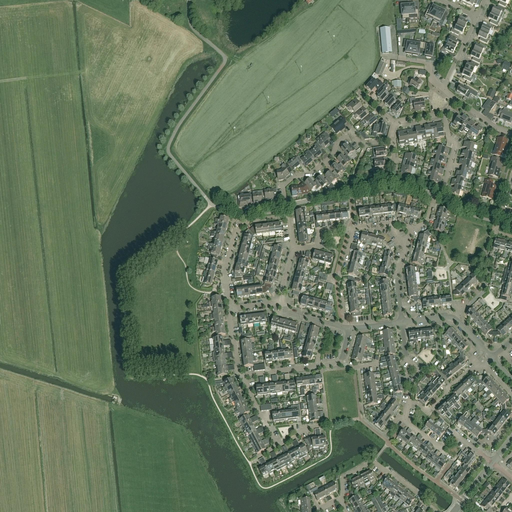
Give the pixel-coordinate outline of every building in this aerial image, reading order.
[(409,19),(414,19),(419,19),(419,18),(418,11),(414,11),(414,10),(414,5),(413,5),(413,4),(408,4),(408,6),(408,17),(409,19)] [(433,21),(439,9),(433,7),(430,12),(427,10),(424,17),(428,19),(428,18),(433,21)] [(504,13),(505,10),(498,7),(496,9),(494,8),(493,8),(492,9),(491,10),(490,11),(490,12),(490,13),(501,18),(504,13)] [(445,19),(442,18),(445,12),(439,9),(433,21),(433,22),(438,24),(438,26),(441,28),(445,19)] [(499,24),(501,18),(490,13),(489,15),(488,16),(488,17),(488,18),(488,19),(491,20),(490,23),(497,27),(499,24)] [(467,23),(465,22),(466,19),(459,16),(458,19),(459,20),(457,25),(465,29),(467,23)] [(492,30),(494,27),(487,24),(486,27),(483,26),(480,31),(489,35),(491,30),(492,30)] [(462,34),(465,29),(457,25),(454,30),(452,29),(451,32),(458,36),(459,33),(462,34)] [(390,28),(380,29),(382,54),(392,53),(390,28)] [(486,40),(489,35),(480,31),(478,37),(480,38),(479,41),(487,44),(488,41),(486,40)] [(458,43),(455,42),(457,39),(450,36),(449,39),(450,40),(447,45),(455,49),(458,43)] [(412,54),(414,42),(404,40),(403,47),(406,48),(406,53),(407,53),(406,54),(411,55),(411,54),(412,54)] [(418,55),(419,49),(423,50),(424,43),(414,42),(412,54),(413,54),(413,55),(417,56),(417,55),(418,55)] [(432,57),(434,45),(424,43),(423,50),(426,50),(425,56),(426,56),(426,58),(430,58),(431,57),(432,57)] [(447,45),(445,44),(441,52),(449,56),(450,53),(453,54),(455,49),(447,45)] [(481,55),(484,50),(485,50),(487,47),(480,44),(479,47),(476,46),(475,45),(474,47),(473,48),(473,49),(472,50),(472,51),(481,55)] [(479,60),(481,55),(472,51),(471,52),(471,53),(470,54),(470,55),(470,56),(471,56),(471,57),(473,58),(472,61),(480,64),(481,61),(479,60)] [(380,62),(375,74),(381,77),(386,65),(380,62)] [(477,69),(479,66),(471,62),(470,65),(467,64),(466,64),(465,65),(464,66),(464,67),(463,68),(463,69),(473,73),(475,68),(477,69)] [(470,79),(473,73),(463,69),(462,71),(462,72),(462,73),(461,74),(461,75),(462,75),(464,76),(463,79),(471,83),(472,80),(470,79)] [(416,79),(415,81),(411,78),(407,84),(409,85),(417,90),(421,84),(420,84),(421,82),(416,79)] [(378,91),(383,85),(378,81),(376,83),(375,83),(373,80),(369,84),(368,84),(366,86),(367,87),(366,88),(371,92),(375,88),(378,91)] [(478,94),(465,86),(464,89),(458,85),(457,85),(457,86),(458,87),(458,88),(458,89),(457,92),(465,97),(468,92),(470,93),(470,94),(476,98),(478,94)] [(388,95),(385,92),(387,89),(383,86),(376,94),(379,96),(377,98),(382,102),(384,100),(388,95)] [(411,91),(409,90),(405,87),(402,92),(408,96),(411,91)] [(495,93),(490,91),(487,98),(491,100),(495,93)] [(396,102),(392,98),(394,97),(390,93),(388,95),(384,100),(386,102),(385,104),(389,109),(391,107),(396,102)] [(425,109),(423,100),(415,101),(415,98),(409,99),(410,105),(413,104),(414,111),(425,109)] [(362,107),(355,100),(346,107),(350,111),(351,110),(354,113),(355,113),(362,107)] [(403,108),(399,105),(401,103),(397,100),(396,102),(391,107),(394,109),(392,111),(397,115),(403,108)] [(490,111),(496,104),(492,102),(487,109),(490,111)] [(368,115),(362,107),(355,113),(354,113),(353,115),(356,119),(358,117),(361,121),(368,115)] [(494,116),(490,115),(489,114),(490,111),(487,109),(483,114),(492,121),(494,116)] [(510,124),(511,119),(511,115),(507,113),(508,111),(504,109),(503,112),(500,110),(498,116),(501,117),(500,119),(510,124)] [(377,121),(370,113),(368,115),(361,121),(364,125),(366,123),(370,127),(377,121)] [(465,122),(468,118),(465,116),(465,117),(463,115),(461,119),(458,117),(452,125),(455,127),(458,124),(462,127),(465,122)] [(345,128),(343,126),(346,123),(341,118),(337,122),(338,123),(331,128),(336,134),(341,130),(342,130),(345,128)] [(462,133),(463,131),(467,135),(469,132),(473,127),(473,128),(475,124),(473,122),(472,122),(470,121),(468,124),(465,122),(462,127),(459,131),(462,133)] [(435,139),(439,138),(438,137),(443,136),(443,133),(442,123),(438,123),(438,124),(436,124),(437,129),(433,129),(435,139)] [(384,136),(386,126),(379,124),(378,127),(374,125),(373,131),(374,131),(374,133),(377,134),(384,136)] [(435,139),(433,129),(430,130),(429,125),(427,126),(427,125),(424,126),(424,130),(425,136),(426,136),(431,135),(431,139),(435,139)] [(477,137),(483,129),(480,127),(478,126),(475,129),(473,128),(473,127),(469,132),(467,135),(470,137),(472,134),(477,137)] [(425,136),(424,130),(424,131),(421,131),(421,127),(418,127),(415,127),(416,134),(417,138),(422,137),(423,141),(426,140),(426,136),(425,136)] [(417,138),(416,134),(413,135),(412,130),(410,131),(410,130),(406,131),(407,135),(408,141),(409,144),(414,143),(414,144),(418,144),(417,138)] [(408,141),(407,135),(407,136),(404,136),(403,132),(401,132),(397,132),(399,143),(404,142),(405,146),(409,145),(409,144),(408,141)] [(327,142),(330,140),(324,133),(315,141),(317,143),(323,149),(322,150),(323,150),(329,144),(327,142)] [(498,139),(494,152),(493,152),(492,155),(500,157),(501,154),(504,155),(508,141),(498,139)] [(473,150),(474,145),(464,142),(463,145),(464,146),(463,148),(468,149),(467,152),(466,152),(475,154),(476,155),(477,151),(473,150)] [(320,152),(322,150),(323,149),(317,143),(314,145),(316,147),(310,153),(314,157),(313,157),(315,160),(322,154),(320,152)] [(352,152),(355,150),(350,144),(348,147),(346,145),(341,149),(346,155),(348,157),(348,156),(352,152)] [(375,152),(376,158),(379,157),(384,157),(386,157),(385,150),(381,151),(380,147),(372,148),(373,152),(375,152)] [(448,153),(449,150),(439,147),(437,152),(433,151),(432,155),(436,156),(442,157),(443,154),(447,155),(447,153),(448,153)] [(313,157),(314,157),(310,153),(308,151),(305,153),(307,155),(301,160),(300,160),(303,163),(306,167),(313,162),(311,160),(313,157)] [(473,159),(475,154),(466,152),(462,151),(461,154),(462,154),(461,156),(465,158),(464,161),(472,163),(474,163),(475,160),(473,159)] [(414,162),(416,156),(405,154),(404,157),(405,157),(404,159),(409,161),(408,164),(417,166),(418,163),(414,162)] [(348,163),(351,160),(348,156),(348,157),(346,155),(343,157),(342,156),(337,160),(340,163),(343,167),(344,167),(348,163)] [(303,163),(300,160),(301,160),(297,156),(294,159),(288,164),(293,171),(300,165),(303,163)] [(446,162),(447,158),(442,157),(436,156),(435,161),(431,160),(430,163),(440,166),(440,163),(445,164),(445,161),(446,162)] [(374,162),(375,168),(378,168),(383,167),(385,167),(384,160),(380,161),(379,157),(376,158),(371,158),(372,162),(374,162)] [(500,171),(502,164),(499,163),(499,160),(492,158),(490,164),(492,164),(489,175),(485,174),(485,175),(498,178),(497,178),(499,171),(500,171)] [(471,168),(472,163),(464,161),(460,159),(459,163),(459,165),(463,166),(462,169),(471,172),(472,168),(471,168)] [(342,171),(345,169),(344,167),(343,167),(340,163),(337,166),(336,164),(331,168),(334,172),(337,176),(338,175),(342,171)] [(443,170),(439,169),(440,166),(430,163),(429,167),(433,168),(432,173),(438,175),(442,176),(443,172),(442,172),(443,170)] [(411,174),(412,169),(416,170),(417,166),(408,164),(407,167),(403,166),(402,168),(401,171),(400,174),(408,176),(408,173),(411,174)] [(292,172),(286,166),(284,165),(281,167),(283,169),(280,171),(277,171),(278,180),(284,179),(292,172)] [(375,168),(370,169),(370,173),(373,172),(374,178),(384,177),(383,171),(378,171),(378,168),(375,168)] [(465,179),(467,174),(471,175),(471,172),(462,169),(461,173),(457,172),(457,174),(456,174),(455,177),(457,178),(457,177),(465,180),(465,179)] [(336,180),(339,177),(338,175),(337,176),(334,172),(331,174),(330,172),(325,176),(327,178),(331,184),(336,180)] [(441,179),(436,178),(437,175),(438,175),(432,173),(428,172),(427,175),(431,176),(429,182),(440,185),(440,181),(441,179)] [(331,184),(327,178),(324,181),(321,177),(316,181),(321,187),(320,187),(322,189),(326,185),(327,187),(331,184)] [(461,188),(462,183),(466,184),(467,180),(465,179),(465,180),(457,177),(457,178),(458,178),(457,181),(453,180),(452,182),(451,185),(455,186),(461,188)] [(316,181),(313,183),(310,179),(305,184),(311,191),(315,188),(317,190),(320,187),(321,187),(316,181)] [(494,191),(496,187),(492,186),(493,182),(485,180),(484,184),(486,184),(482,198),(492,200),(493,194),(494,191)] [(310,193),(303,185),(300,188),(299,187),(294,187),(291,187),(292,197),(305,195),(306,194),(307,195),(310,193)] [(464,192),(465,189),(461,188),(455,186),(456,186),(455,189),(451,188),(450,191),(449,190),(449,194),(459,197),(460,191),(464,192)] [(277,197),(276,192),(276,190),(264,191),(265,200),(274,199),(273,197),(277,197)] [(265,200),(264,191),(260,192),(261,194),(253,195),(254,204),(262,203),(262,200),(265,200)] [(252,204),(250,193),(247,194),(248,196),(239,197),(240,200),(238,201),(239,208),(249,207),(248,205),(252,204)] [(402,216),(405,206),(399,205),(397,213),(399,214),(399,215),(402,216)] [(408,216),(410,208),(405,206),(402,216),(406,217),(406,216),(408,216)] [(305,217),(304,211),(306,211),(305,208),(297,209),(297,211),(295,212),(296,218),(305,217)] [(447,216),(448,211),(440,208),(439,210),(438,210),(437,214),(447,216)] [(419,219),(422,211),(416,209),(413,219),(417,220),(417,219),(419,219)] [(323,222),(322,213),(316,214),(316,221),(315,221),(316,229),(319,228),(318,225),(317,225),(317,223),(323,222)] [(445,222),(447,216),(437,214),(436,217),(437,217),(437,219),(445,222)] [(227,226),(229,220),(220,217),(219,221),(215,220),(215,222),(227,226)] [(226,232),(227,226),(215,222),(214,225),(218,226),(217,230),(226,232)] [(281,225),(280,223),(274,224),(275,233),(275,237),(281,236),(281,232),(281,231),(283,231),(283,225),(281,225)] [(442,233),(444,227),(434,225),(433,228),(434,228),(434,231),(442,233)] [(262,234),(261,226),(255,226),(255,227),(252,228),(249,230),(254,235),(256,235),(262,234)] [(224,238),(226,232),(217,230),(216,233),(212,232),(211,235),(224,238)] [(253,239),(254,239),(256,237),(254,235),(249,230),(246,233),(245,236),(243,242),(251,244),(253,239)] [(422,236),(420,235),(418,241),(427,243),(428,237),(431,236),(429,234),(428,231),(423,234),(422,236)] [(366,243),(368,235),(362,233),(360,242),(364,243),(363,246),(365,246),(366,243)] [(223,244),(224,238),(211,235),(211,237),(215,238),(214,242),(223,244)] [(387,244),(386,242),(384,242),(385,239),(379,238),(377,246),(383,248),(383,246),(385,247),(386,249),(389,247),(387,244)] [(499,250),(501,240),(498,239),(497,240),(495,240),(493,248),(499,250)] [(417,246),(425,249),(428,250),(430,244),(427,243),(418,241),(417,246)] [(221,250),(223,244),(214,242),(213,245),(209,244),(208,247),(221,250)] [(250,250),(251,244),(243,242),(241,248),(250,250)] [(281,255),(283,249),(282,249),(282,247),(282,243),(275,244),(274,247),(272,253),(281,255)] [(219,256),(221,250),(208,247),(208,249),(212,250),(211,254),(210,257),(216,259),(217,256),(219,256)] [(391,254),(391,251),(390,249),(389,247),(386,249),(384,250),(385,252),(383,258),(392,260),(393,254),(391,254)] [(248,256),(250,250),(241,248),(240,254),(248,256)] [(319,262),(321,253),(315,252),(312,260),(319,262)] [(363,253),(363,254),(354,252),(353,254),(352,254),(351,257),(361,260),(362,257),(364,257),(365,253),(363,253)] [(279,261),(281,255),(272,253),(271,259),(279,261)] [(325,263),(327,255),(321,253),(319,262),(325,263)] [(247,262),(248,256),(240,254),(238,260),(247,262)] [(331,265),(333,256),(327,255),(325,263),(331,265)] [(360,266),(361,260),(351,257),(350,261),(352,261),(351,263),(360,266)] [(421,265),(422,260),(414,257),(412,263),(421,265)] [(216,267),(218,261),(209,259),(208,265),(216,267)] [(278,267),(279,261),(271,259),(269,265),(278,267)] [(245,268),(247,262),(238,260),(236,266),(245,268)] [(307,269),(309,262),(300,260),(298,266),(307,269)] [(215,274),(216,267),(208,265),(206,271),(215,274)] [(276,274),(278,267),(269,265),(268,271),(276,274)] [(243,275),(245,268),(236,266),(235,272),(236,273),(235,275),(235,278),(242,277),(243,275)] [(307,269),(298,266),(297,272),(305,275),(307,275),(308,272),(306,272),(307,269)] [(357,277),(358,271),(348,268),(347,272),(349,272),(348,274),(357,277)] [(389,271),(380,269),(378,269),(377,273),(379,274),(387,277),(389,271)] [(213,280),(215,274),(206,271),(204,277),(213,280)] [(275,280),(276,274),(268,271),(266,277),(275,280)] [(304,281),(305,275),(297,272),(295,278),(304,281)] [(479,280),(473,274),(469,278),(475,284),(479,280)] [(211,286),(213,280),(204,277),(203,284),(211,286)] [(273,286),(275,280),(266,277),(264,284),(264,286),(266,288),(268,291),(271,288),(272,286),(273,286)] [(302,287),(304,281),(295,278),(293,284),(302,287)] [(356,290),(356,284),(354,284),(354,282),(355,280),(353,278),(349,282),(350,285),(347,285),(348,291),(356,290)] [(389,287),(388,281),(384,282),(384,280),(376,278),(377,282),(377,283),(378,283),(379,283),(380,288),(389,287)] [(475,284),(469,278),(464,282),(470,288),(475,284)] [(511,287),(511,281),(503,279),(501,284),(504,285),(511,287)] [(470,288),(464,282),(460,286),(466,292),(470,288)] [(298,297),(299,293),(300,293),(302,287),(293,284),(292,291),(293,291),(292,295),(293,295),(296,296),(298,297)] [(268,291),(266,288),(264,286),(261,286),(255,287),(256,296),(262,295),(262,294),(265,294),(268,291)] [(466,292),(460,286),(456,290),(457,291),(455,292),(453,292),(453,295),(458,296),(460,294),(462,296),(466,292)] [(418,300),(420,298),(418,297),(417,291),(408,292),(409,298),(412,297),(412,300),(416,303),(418,300)] [(510,299),(511,293),(502,291),(500,300),(506,302),(507,298),(510,299)] [(221,304),(220,297),(211,298),(211,302),(208,303),(209,304),(209,305),(221,304)] [(306,307),(309,298),(303,297),(300,305),(306,307)] [(313,309),(315,300),(309,298),(306,307),(313,309)] [(429,308),(428,299),(422,300),(422,301),(420,301),(418,300),(416,303),(420,306),(422,306),(423,308),(429,308)] [(319,310),(321,302),(315,300),(313,309),(319,310)] [(325,312),(327,303),(321,302),(319,310),(325,312)] [(331,313),(333,305),(327,303),(325,312),(331,313)] [(359,313),(359,307),(350,308),(350,314),(352,314),(352,318),(360,317),(360,313),(359,313)] [(470,319),(476,313),(472,309),(466,314),(470,319)] [(474,323),(480,317),(476,313),(470,319),(474,323)] [(477,327),(484,321),(480,317),(474,323),(477,327)] [(277,328),(279,320),(273,318),(273,319),(271,318),(267,319),(268,326),(271,326),(271,327),(277,328)] [(283,330),(285,321),(279,320),(277,328),(283,330)] [(289,331),(291,323),(285,321),(283,330),(289,331)] [(481,332),(488,326),(484,321),(477,327),(481,332)] [(511,329),(505,322),(501,326),(507,333),(511,329)] [(296,329),(298,324),(291,323),(289,331),(295,333),(296,329)] [(491,331),(492,330),(488,326),(481,332),(485,336),(487,334),(489,336),(494,336),(494,332),(492,332),(491,331)] [(507,333),(501,326),(497,330),(498,331),(496,332),(494,332),(494,336),(499,336),(501,335),(503,337),(507,333)] [(318,336),(319,330),(311,327),(309,334),(318,336)] [(449,339),(455,334),(451,329),(443,336),(445,338),(446,337),(449,339)] [(393,337),(392,330),(382,332),(383,336),(381,336),(378,336),(378,338),(393,337)] [(316,342),(318,336),(309,334),(307,340),(316,342)] [(452,345),(459,338),(455,334),(449,339),(451,342),(450,343),(452,345)] [(366,343),(367,339),(358,336),(356,342),(371,346),(371,344),(368,343),(368,344),(366,343)] [(457,348),(463,343),(459,338),(452,345),(453,347),(454,345),(457,348)] [(314,348),(316,342),(307,340),(306,346),(314,348)] [(364,350),(365,346),(367,347),(370,348),(371,346),(356,342),(355,348),(364,350)] [(464,350),(467,347),(463,343),(457,348),(460,351),(458,352),(460,354),(460,356),(464,356),(464,350)] [(291,359),(290,351),(286,351),(285,345),(283,346),(283,347),(285,360),(291,359)] [(313,354),(314,348),(306,346),(304,352),(313,354)] [(363,355),(364,350),(355,348),(353,354),(368,358),(368,356),(365,355),(363,355)] [(311,360),(313,354),(304,352),(302,358),(311,360)] [(361,362),(362,358),(364,358),(364,359),(367,360),(368,358),(353,354),(352,360),(361,362)] [(396,362),(394,356),(386,359),(387,362),(382,364),(383,366),(396,362)] [(466,356),(464,356),(460,356),(460,357),(458,359),(459,360),(456,363),(461,369),(466,365),(464,362),(465,361),(466,356)] [(253,366),(253,362),(256,362),(256,359),(243,361),(244,367),(253,366)] [(461,369),(456,363),(453,365),(452,364),(450,365),(456,373),(461,369)] [(456,373),(450,365),(448,366),(449,368),(446,370),(452,377),(456,373)] [(399,374),(397,368),(389,370),(390,374),(385,375),(386,378),(399,374)] [(433,372),(434,374),(437,376),(433,380),(434,381),(441,387),(445,382),(437,375),(439,374),(435,370),(433,372)] [(452,377),(446,370),(443,373),(442,371),(441,373),(447,381),(452,377)] [(486,388),(492,382),(488,378),(486,375),(485,377),(479,377),(479,380),(479,384),(481,384),(482,386),(483,385),(486,388)] [(316,388),(315,377),(308,377),(310,386),(313,385),(314,388),(314,391),(317,391),(316,388)] [(479,384),(479,380),(474,380),(471,377),(466,381),(472,387),(474,385),(476,386),(477,384),(479,384)] [(234,385),(231,379),(223,383),(225,387),(222,388),(223,391),(234,385)] [(295,391),(294,382),(290,382),(290,379),(287,380),(289,392),(289,394),(292,394),(293,393),(293,392),(295,391)] [(389,383),(390,387),(388,387),(389,389),(397,387),(402,386),(400,380),(392,382),(389,383)] [(441,387),(434,381),(433,380),(431,383),(429,385),(437,391),(441,387)] [(472,387),(466,381),(462,385),(467,391),(470,389),(473,392),(475,391),(472,387)] [(486,396),(496,387),(492,382),(486,388),(489,391),(485,394),(486,396)] [(229,395),(237,390),(234,385),(223,391),(225,393),(227,391),(229,395)] [(437,391),(429,385),(428,386),(429,387),(426,390),(433,396),(437,391)] [(467,391),(462,385),(457,389),(466,399),(468,398),(464,394),(467,391)] [(397,393),(403,392),(402,386),(397,387),(389,389),(392,389),(393,392),(393,394),(393,397),(393,398),(396,398),(397,397),(397,393)] [(494,397),(500,391),(496,387),(486,396),(488,397),(492,394),(494,397)] [(466,399),(457,389),(452,393),(454,395),(458,399),(461,397),(465,401),(466,399)] [(240,396),(237,390),(229,395),(231,398),(228,400),(229,402),(240,396)] [(433,396),(426,390),(424,393),(423,392),(421,393),(429,400),(433,396)] [(498,401),(504,395),(500,391),(494,397),(497,400),(493,403),(495,405),(498,401)] [(429,400),(421,393),(420,395),(421,396),(418,399),(420,401),(424,404),(425,405),(429,400)] [(460,401),(458,399),(454,395),(450,399),(459,409),(461,408),(457,404),(460,401)] [(507,401),(509,400),(504,395),(498,401),(501,404),(500,405),(501,407),(501,409),(505,409),(505,403),(507,401)] [(235,406),(243,401),(240,396),(229,402),(230,404),(233,403),(235,406)] [(400,406),(396,402),(396,398),(393,398),(392,400),(391,402),(392,403),(390,406),(396,411),(400,406)] [(459,409),(450,399),(445,403),(451,409),(454,407),(457,411),(459,409)] [(246,407),(243,401),(235,406),(237,409),(234,411),(235,413),(246,407)] [(451,409),(445,403),(441,407),(452,419),(453,418),(448,412),(451,409)] [(396,411),(390,406),(387,409),(383,406),(382,407),(393,416),(396,411)] [(241,417),(249,413),(246,407),(235,413),(236,415),(239,414),(241,417)] [(393,416),(382,407),(381,409),(385,412),(382,415),(389,421),(393,416)] [(452,419),(441,407),(436,412),(442,418),(445,415),(450,421),(452,419)] [(509,417),(505,414),(505,409),(501,409),(501,411),(500,413),(501,414),(499,417),(505,422),(509,417)] [(462,427),(468,420),(465,418),(468,414),(466,413),(457,423),(462,427)] [(389,421),(382,415),(380,418),(376,415),(375,417),(385,425),(389,421)] [(242,426),(253,420),(252,418),(249,420),(248,416),(239,421),(242,426)] [(385,425),(375,417),(373,419),(377,422),(375,425),(381,430),(385,425)] [(467,431),(476,419),(477,419),(475,417),(474,419),(471,423),(468,420),(462,427),(467,431)] [(505,422),(499,417),(496,420),(492,417),(491,418),(502,427),(505,422)] [(472,434),(478,427),(475,424),(479,419),(478,418),(476,419),(467,431),(472,434)] [(502,427),(491,418),(490,420),(494,423),(491,426),(498,431),(502,427)] [(254,427),(252,424),(255,423),(253,420),(242,426),(245,432),(254,427)] [(430,431),(435,424),(430,420),(425,427),(430,431)] [(435,434),(440,428),(435,424),(430,431),(435,434)] [(498,431),(491,426),(489,429),(488,428),(486,430),(485,430),(485,434),(490,433),(494,436),(498,431)] [(248,437),(259,431),(258,429),(255,431),(254,427),(245,432),(248,437)] [(485,434),(485,430),(483,430),(478,427),(472,434),(477,438),(480,435),(485,434)] [(440,438),(445,432),(440,428),(435,434),(440,438)] [(402,441),(407,434),(403,430),(397,437),(402,441)] [(260,438),(258,435),(260,434),(259,431),(248,437),(251,443),(260,438)] [(328,443),(325,443),(325,437),(321,437),(320,434),(318,435),(319,447),(319,449),(323,449),(324,448),(324,447),(326,446),(328,446),(328,443)] [(408,443),(412,438),(407,434),(402,441),(407,445),(408,443)] [(313,448),(312,437),(309,437),(304,440),(308,447),(309,450),(313,448)] [(418,440),(413,437),(412,438),(408,443),(407,445),(411,448),(412,447),(413,447),(418,440)] [(254,448),(265,443),(264,440),(261,442),(260,438),(251,443),(254,448)] [(417,451),(423,444),(418,440),(413,447),(417,451)] [(266,450),(264,446),(266,445),(265,443),(254,448),(257,454),(266,450)] [(422,455),(427,448),(423,444),(417,451),(422,455)] [(308,453),(304,446),(300,447),(299,445),(297,446),(302,456),(303,458),(307,456),(306,454),(308,453)] [(302,456),(297,446),(294,447),(295,449),(292,450),(296,459),(298,458),(299,459),(300,459),(303,458),(302,456)] [(427,458),(431,453),(432,452),(429,449),(430,448),(428,447),(427,448),(422,455),(421,456),(426,460),(426,459),(427,458)] [(296,459),(292,450),(288,452),(288,451),(285,452),(291,462),(292,463),(295,462),(295,461),(295,460),(296,459)] [(291,462),(285,452),(283,453),(285,456),(281,458),(285,465),(291,462)] [(427,458),(426,459),(431,463),(436,457),(437,456),(435,454),(434,455),(431,453),(427,458)] [(464,457),(472,464),(476,459),(476,458),(472,456),(470,454),(467,457),(465,455),(464,457)] [(285,465),(281,458),(278,459),(277,457),(274,458),(281,470),(286,467),(285,465)] [(440,458),(439,459),(436,457),(431,463),(435,467),(441,461),(442,459),(440,458)] [(472,464),(464,457),(463,459),(464,460),(462,464),(464,465),(469,469),(469,468),(472,464)] [(281,470),(274,458),(272,459),(273,462),(270,463),(274,471),(276,470),(276,471),(277,471),(278,471),(281,470)] [(440,471),(446,464),(442,462),(443,461),(442,460),(442,459),(441,461),(435,467),(440,471)] [(274,471),(270,463),(267,465),(265,462),(263,464),(268,474),(269,475),(273,473),(273,472),(272,472),(274,471)] [(268,474),(263,464),(261,465),(262,468),(259,469),(263,477),(268,474)] [(471,470),(469,468),(469,469),(464,465),(462,468),(460,467),(459,469),(467,475),(471,470)] [(467,475),(459,469),(457,470),(459,471),(456,474),(463,480),(467,475)] [(375,479),(370,471),(365,474),(370,482),(375,479)] [(370,482),(365,474),(360,476),(365,485),(370,482)] [(463,480),(456,474),(454,477),(453,476),(451,478),(459,484),(463,480)] [(365,485),(360,476),(355,479),(360,487),(365,485)] [(386,489),(392,482),(388,478),(387,478),(385,476),(380,481),(383,484),(382,485),(386,489)] [(459,484),(451,478),(450,480),(451,481),(449,484),(455,489),(459,484)] [(360,487),(355,479),(350,482),(354,490),(360,487)] [(510,485),(502,479),(499,484),(506,490),(510,485)] [(338,490),(333,482),(328,485),(333,493),(338,490)] [(391,492),(397,485),(392,482),(386,489),(391,492)] [(506,490),(499,484),(495,488),(502,494),(506,490)] [(333,493),(328,485),(323,488),(327,496),(333,493)] [(395,496),(401,489),(397,485),(391,492),(395,496)] [(327,496),(323,488),(318,490),(322,499),(327,496)] [(502,494),(495,488),(491,493),(499,499),(502,494)] [(400,499),(406,492),(401,489),(395,496),(400,499)] [(322,499),(318,490),(313,493),(317,501),(322,499)] [(404,503),(410,496),(406,492),(400,499),(404,503)] [(499,499),(491,493),(488,497),(495,503),(499,499)] [(360,501),(357,496),(349,500),(352,506),(360,501)] [(409,507),(415,499),(410,496),(404,503),(409,507)] [(495,503),(488,497),(484,502),(492,508),(495,503)] [(363,506),(360,501),(352,506),(355,511),(363,506)] [(491,511),(490,510),(492,508),(484,502),(481,506),(486,510),(484,511),(491,511)]
